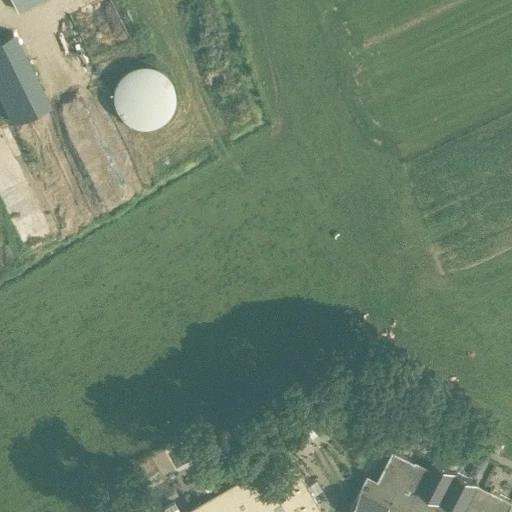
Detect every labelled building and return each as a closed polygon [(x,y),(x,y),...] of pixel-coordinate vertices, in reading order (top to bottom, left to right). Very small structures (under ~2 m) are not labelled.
[(42,0),(11,0),(17,12),(42,0)] [(52,103),(16,29),(0,37),(0,102),(12,128),(52,103)] [(114,72),(123,126),(173,119),(165,64),(114,72)] [(368,471),(347,511),(348,511),(507,511),(511,503),(511,496),(433,457),(429,464),(416,457),(415,459),(393,447),(378,477),(368,471)] [(253,470),(181,511),(321,511),(293,463),(260,482),(253,470)]
